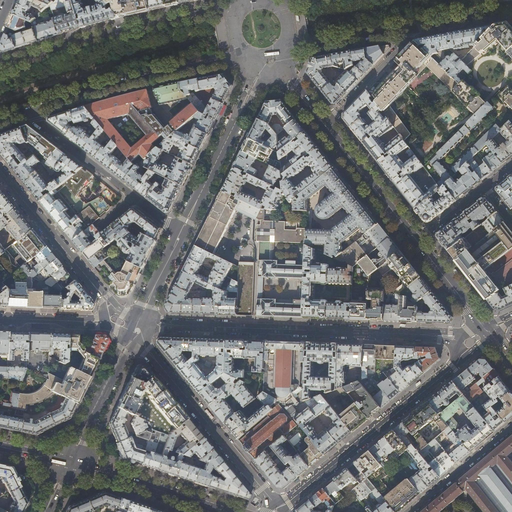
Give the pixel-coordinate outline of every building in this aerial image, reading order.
[(32,23),(37,18),(50,6),(35,0),(20,0),(14,15),(26,20),(32,23)] [(67,6),(65,0),(57,0),(55,2),(51,5),(52,10),(67,6)] [(81,28),(73,0),(65,0),(67,6),(69,13),(71,14),(70,16),(68,15),(67,13),(64,14),(64,13),(63,13),(59,14),(59,15),(59,17),(55,18),(59,34),(63,33),(77,29),(81,28)] [(73,0),(81,28),(100,23),(119,18),(103,0),(73,0)] [(126,16),(123,0),(103,0),(119,18),(123,17),(126,16)] [(123,0),(126,16),(133,14),(150,10),(148,0),(123,0)] [(148,0),(150,10),(162,7),(166,7),(164,0),(148,0)] [(25,24),(26,20),(14,15),(9,26),(16,30),(17,30),(22,28),(25,27),(25,24)] [(37,18),(32,23),(34,29),(38,41),(49,38),(59,34),(55,18),(54,17),(48,19),(48,22),(39,25),(37,18)] [(508,52),(511,48),(511,23),(510,23),(509,23),(507,23),(500,25),(495,26),(474,47),(464,58),(461,60),(467,65),(483,51),(484,52),(498,40),(508,52)] [(14,34),(16,30),(9,26),(6,34),(13,38),(17,48),(19,47),(27,44),(23,33),(15,35),(13,35),(13,34),(14,34)] [(472,30),(447,34),(450,49),(454,48),(454,50),(465,48),(465,49),(469,48),(469,46),(473,45),(474,47),(495,26),(472,30)] [(26,27),(22,28),(23,33),(27,44),(30,44),(38,41),(34,29),(28,31),(26,27)] [(10,50),(17,48),(13,38),(6,34),(0,47),(4,52),(10,50)] [(414,41),(415,42),(420,47),(428,45),(428,46),(424,50),(431,57),(433,54),(438,53),(437,51),(450,49),(447,34),(433,37),(415,40),(414,41)] [(424,50),(420,47),(415,42),(411,47),(403,55),(396,62),(401,66),(397,69),(391,76),(385,83),(382,85),(382,84),(381,84),(380,83),(379,83),(378,83),(377,83),(376,83),(375,84),(374,85),(373,85),(368,91),(378,106),(390,121),(394,127),(400,135),(405,141),(411,134),(395,113),(411,97),(404,90),(427,66),(452,91),(453,90),(459,84),(448,73),(446,71),(439,65),(431,57),(424,50)] [(365,49),(366,59),(373,66),(390,48),(389,44),(376,47),(365,49)] [(358,50),(351,51),(354,65),(355,64),(355,62),(360,61),(361,60),(361,59),(362,59),(363,59),(364,60),(366,59),(365,49),(358,50)] [(342,53),(331,55),(333,66),(334,67),(343,69),(342,65),(340,66),(340,64),(343,64),(344,63),(345,70),(346,70),(346,69),(354,66),(354,65),(351,51),(342,53)] [(461,60),(458,57),(454,61),(452,59),(456,55),(454,53),(451,57),(450,56),(448,56),(439,65),(446,71),(449,67),(451,69),(448,73),(459,84),(462,80),(458,77),(458,75),(463,69),(465,70),(468,74),(472,70),(467,65),(461,60)] [(323,68),(333,66),(331,55),(323,56),(311,58),(309,65),(306,72),(322,91),(331,84),(322,72),(323,68)] [(373,66),(366,59),(364,60),(365,61),(364,62),(363,62),(362,62),(361,62),(361,63),(358,66),(356,64),(355,64),(354,65),(364,75),(369,70),(373,66)] [(354,65),(354,66),(346,69),(349,72),(358,81),(361,78),(364,75),(354,65)] [(353,87),(358,81),(349,72),(337,83),(339,85),(347,93),(353,87)] [(198,79),(201,90),(201,91),(201,90),(215,88),(217,91),(213,99),(223,104),(228,95),(232,86),(224,74),(211,77),(198,79)] [(190,81),(179,83),(181,90),(183,90),(184,90),(185,92),(183,93),(186,96),(191,94),(190,90),(196,90),(197,92),(201,90),(198,79),(190,81)] [(462,80),(459,84),(453,90),(461,98),(460,98),(468,107),(469,106),(474,112),(476,114),(486,105),(484,103),(478,97),(479,96),(471,87),(470,88),(462,80)] [(335,81),(331,84),(322,91),(327,98),(332,104),(336,104),(342,99),(347,93),(339,85),(336,88),(335,88),(335,87),(334,87),(333,86),(337,83),(335,81)] [(161,87),(154,88),(156,97),(158,96),(160,105),(188,99),(186,96),(183,93),(181,90),(179,83),(174,84),(161,87)] [(511,89),(506,84),(499,92),(511,104),(511,89)] [(108,120),(152,108),(147,90),(141,92),(126,95),(117,98),(111,99),(97,103),(85,107),(93,116),(96,120),(105,130),(107,133),(110,137),(111,138),(113,140),(118,146),(122,151),(123,152),(129,159),(136,167),(138,165),(139,164),(144,160),(147,157),(157,149),(158,148),(161,145),(166,141),(170,138),(172,136),(178,131),(185,125),(186,124),(200,112),(193,104),(175,119),(172,123),(168,118),(132,149),(108,120)] [(378,106),(368,91),(367,90),(356,101),(343,115),(343,118),(347,123),(351,128),(362,119),(360,116),(360,115),(360,114),(359,113),(360,111),(363,109),(365,112),(364,112),(367,115),(368,114),(378,106)] [(191,94),(186,96),(188,99),(193,104),(200,112),(205,115),(208,110),(194,93),(191,94)] [(223,104),(213,99),(208,110),(205,115),(207,116),(209,117),(215,120),(218,116),(219,113),(223,104)] [(263,111),(259,119),(268,124),(273,116),(278,115),(286,125),(282,128),(279,125),(275,124),(271,128),(277,135),(285,129),(296,119),(288,109),(281,100),(267,102),(263,111)] [(488,103),(486,105),(476,114),(475,115),(454,137),(451,140),(424,166),(429,173),(431,176),(436,183),(441,189),(444,185),(453,177),(459,171),(468,163),(472,158),(477,153),(487,145),(492,140),(493,139),(498,133),(500,132),(506,126),(500,120),(450,169),(442,161),(437,161),(435,158),(437,156),(441,160),(493,108),(488,103)] [(390,121),(378,106),(368,114),(375,122),(367,129),(364,126),(366,124),(362,119),(351,128),(357,135),(362,142),(390,121)] [(79,109),(72,111),(75,121),(75,124),(84,121),(85,122),(86,122),(89,122),(89,120),(88,118),(93,116),(85,107),(79,109)] [(75,121),(72,111),(60,114),(49,118),(48,122),(58,129),(67,136),(74,128),(70,125),(70,124),(70,123),(70,122),(75,121)] [(205,115),(200,112),(194,117),(200,120),(196,129),(208,135),(212,128),(215,120),(209,117),(208,120),(206,119),(207,116),(205,115)] [(277,135),(271,128),(268,124),(259,119),(254,129),(249,138),(273,150),(275,147),(277,145),(278,145),(278,144),(277,135)] [(296,119),(285,129),(291,136),(289,137),(286,137),(278,144),(278,145),(279,150),(281,149),(282,151),(297,139),(296,136),(297,135),(299,137),(306,132),(302,126),(296,119)] [(97,141),(105,130),(96,120),(93,124),(97,130),(92,137),(86,132),(77,144),(87,151),(95,158),(104,146),(98,142),(96,142),(96,141),(97,141)] [(380,138),(394,127),(390,121),(362,142),(370,152),(378,162),(405,141),(400,135),(391,142),(391,143),(386,146),(380,138)] [(186,124),(185,125),(194,130),(191,135),(188,135),(178,131),(172,136),(174,137),(190,145),(191,143),(193,144),(192,146),(201,150),(205,142),(208,135),(196,129),(186,124)] [(22,127),(28,143),(30,143),(40,151),(40,153),(46,157),(45,159),(48,161),(47,162),(48,163),(47,164),(50,167),(47,170),(52,175),(67,155),(63,152),(56,147),(39,133),(28,125),(25,126),(22,127)] [(76,125),(74,128),(67,136),(72,140),(77,144),(86,132),(87,132),(83,128),(77,127),(77,128),(76,127),(77,125),(76,125)] [(511,134),(506,126),(500,132),(503,137),(504,137),(504,138),(505,137),(507,141),(498,148),(496,146),(496,145),(492,140),(487,145),(489,147),(502,164),(511,156),(511,134)] [(26,144),(28,143),(22,127),(9,132),(0,135),(0,152),(1,154),(11,166),(17,161),(18,160),(15,156),(17,154),(20,158),(24,155),(21,150),(18,146),(16,144),(19,143),(21,144),(26,143),(26,144)] [(306,132),(299,137),(297,139),(282,151),(279,153),(280,160),(293,150),(297,155),(295,157),(295,158),(281,169),(281,171),(282,176),(284,175),(306,157),(310,154),(318,147),(312,140),(306,132)] [(173,139),(170,138),(166,141),(161,145),(164,146),(163,150),(164,151),(170,153),(174,145),(182,148),(181,150),(183,150),(179,158),(193,165),(197,158),(201,150),(192,146),(191,148),(189,147),(190,145),(174,137),(173,139)] [(279,153),(273,150),(249,138),(246,145),(242,152),(257,159),(271,166),(281,171),(281,169),(280,160),(279,153)] [(111,155),(118,146),(113,140),(106,148),(104,146),(95,158),(103,164),(110,170),(118,159),(115,156),(114,157),(111,155)] [(409,146),(405,141),(378,162),(386,172),(393,182),(420,161),(416,156),(403,165),(401,162),(402,161),(401,159),(399,160),(396,156),(409,146)] [(323,172),(324,173),(327,174),(335,168),(326,158),(318,147),(310,154),(312,157),(310,158),(309,158),(308,158),(307,159),(306,157),(284,175),(286,178),(285,178),(285,180),(283,182),(283,191),(285,194),(289,198),(288,198),(288,199),(288,200),(289,200),(291,203),(292,201),(297,198),(300,196),(322,178),(321,176),(321,175),(322,175),(322,174),(321,174),(323,172)] [(405,151),(410,158),(415,154),(410,147),(405,151)] [(482,160),(484,162),(492,172),(498,168),(502,164),(489,147),(485,150),(484,153),(487,156),(482,160)] [(156,173),(159,174),(163,176),(168,179),(173,181),(175,182),(183,186),(188,176),(193,165),(179,158),(177,157),(171,168),(165,165),(164,165),(164,166),(161,165),(161,164),(158,163),(164,151),(163,150),(158,148),(157,149),(147,157),(150,158),(149,160),(149,159),(148,159),(148,160),(147,160),(146,164),(147,165),(145,168),(148,169),(151,170),(156,173)] [(255,164),(257,159),(242,152),(238,160),(235,167),(246,173),(249,174),(255,177),(258,172),(258,171),(258,170),(257,170),(257,169),(253,168),(253,167),(254,163),(255,164)] [(28,160),(24,155),(20,158),(24,164),(21,166),(17,161),(11,166),(19,176),(33,193),(41,202),(47,197),(44,194),(46,192),(48,194),(51,191),(52,193),(56,190),(61,186),(56,180),(49,186),(34,168),(41,162),(35,155),(28,160)] [(75,162),(67,155),(52,175),(53,176),(57,171),(58,172),(61,172),(63,168),(68,172),(59,179),(58,178),(56,178),(55,179),(56,180),(61,186),(80,170),(83,168),(75,162)] [(475,162),(472,158),(468,163),(482,180),(487,176),(492,172),(484,162),(479,166),(475,161),(475,162)] [(122,162),(118,159),(110,170),(118,176),(125,181),(134,169),(132,167),(133,166),(135,168),(136,167),(129,159),(124,165),(121,163),(122,162)] [(424,166),(420,161),(393,182),(406,197),(407,198),(415,209),(431,196),(438,191),(441,189),(436,183),(433,186),(434,186),(429,190),(430,191),(425,195),(410,175),(414,172),(415,173),(424,166)] [(482,180),(468,163),(459,171),(464,177),(463,178),(460,181),(460,180),(459,180),(457,182),(453,177),(444,185),(456,200),(470,190),(482,180)] [(138,165),(136,167),(135,168),(134,169),(125,181),(130,185),(136,190),(146,176),(145,175),(145,174),(144,173),(142,175),(139,172),(137,173),(136,172),(138,171),(140,169),(140,168),(139,167),(141,165),(139,164),(138,165)] [(282,176),(281,171),(271,166),(263,181),(275,187),(278,180),(279,179),(280,178),(282,177),(282,176)] [(262,207),(263,206),(267,208),(266,210),(275,210),(277,210),(277,208),(278,206),(279,203),(282,196),(284,195),(285,194),(283,191),(275,187),(263,181),(255,177),(249,174),(248,176),(247,176),(246,176),(246,177),(244,176),(246,173),(235,167),(229,179),(223,191),(232,195),(234,193),(237,195),(236,197),(261,209),(262,209),(262,207)] [(365,233),(366,234),(379,224),(368,210),(344,179),(335,168),(327,174),(322,178),(300,196),(301,198),(299,200),(297,198),(292,201),(294,204),(294,210),(307,211),(308,200),(327,185),(334,193),(320,204),(319,205),(318,206),(317,207),(317,208),(317,209),(316,211),(316,212),(316,213),(317,214),(317,215),(318,216),(319,217),(320,218),(321,218),(322,219),(323,219),(324,220),(325,220),(327,219),(328,219),(329,219),(330,218),(331,217),(344,207),(351,215),(331,230),(307,229),(306,237),(309,237),(309,240),(306,240),(306,242),(306,247),(312,248),(313,245),(325,245),(326,244),(327,245),(326,246),(325,254),(333,258),(333,255),(335,256),(337,257),(343,252),(341,250),(342,244),(361,228),(361,229),(361,231),(362,233),(365,233)] [(80,170),(61,186),(56,190),(58,192),(77,216),(80,219),(83,222),(85,225),(88,229),(89,229),(93,225),(102,218),(113,209),(98,191),(80,170)] [(149,181),(156,173),(151,170),(148,174),(146,176),(136,190),(141,194),(147,198),(157,184),(156,184),(155,184),(154,185),(149,181)] [(511,175),(505,181),(497,187),(497,188),(496,188),(496,189),(496,190),(496,191),(511,210),(511,209),(511,175)] [(172,184),(173,181),(168,179),(163,186),(164,187),(165,188),(163,190),(162,191),(158,188),(159,187),(160,185),(160,184),(158,183),(157,184),(147,198),(156,205),(163,211),(164,211),(164,212),(165,212),(166,213),(167,213),(168,213),(169,213),(169,212),(170,212),(171,211),(171,210),(171,209),(172,209),(176,200),(183,186),(175,182),(174,185),(172,184)] [(456,200),(444,185),(441,189),(438,191),(443,198),(436,203),(435,204),(433,202),(434,201),(435,201),(431,196),(415,209),(420,216),(424,220),(425,221),(426,221),(426,222),(427,222),(428,222),(429,221),(441,212),(456,200)] [(53,196),(58,192),(56,190),(52,193),(47,197),(41,202),(55,219),(66,232),(80,219),(77,216),(72,220),(66,212),(68,210),(60,200),(58,202),(53,196)] [(260,225),(260,226),(247,226),(246,253),(259,254),(257,316),(280,317),(303,318),(306,247),(302,246),(302,253),(303,253),(303,262),(264,261),(264,241),(273,241),(306,242),(306,240),(306,237),(307,229),(273,228),(269,227),(265,227),(265,215),(275,215),(275,210),(266,210),(262,209),(261,209),(236,197),(232,195),(223,191),(217,203),(210,217),(201,235),(196,246),(212,254),(215,247),(209,244),(228,206),(257,220),(257,219),(258,219),(257,225),(260,225)] [(0,192),(0,218),(1,215),(0,214),(1,213),(3,215),(13,208),(6,199),(0,192)] [(489,219),(497,212),(486,198),(485,197),(484,197),(484,198),(438,234),(437,237),(445,247),(448,251),(464,238),(461,235),(464,233),(465,233),(466,232),(467,232),(467,231),(468,231),(468,230),(471,228),(473,231),(481,225),(479,221),(480,220),(481,220),(482,220),(482,219),(483,219),(484,218),(485,217),(486,216),(489,219)] [(3,215),(6,219),(4,221),(1,217),(0,218),(0,254),(4,251),(0,245),(0,229),(4,226),(15,241),(30,229),(23,220),(13,208),(3,215)] [(126,225),(129,226),(132,228),(132,223),(134,222),(134,223),(135,223),(136,223),(136,222),(146,230),(146,231),(147,231),(145,235),(156,240),(159,235),(162,229),(147,218),(136,209),(132,209),(125,214),(120,218),(126,225)] [(285,210),(277,210),(276,219),(287,219),(287,210),(285,210)] [(501,217),(497,212),(489,219),(483,224),(490,233),(503,222),(504,221),(501,217)] [(127,229),(129,226),(126,225),(120,218),(111,226),(101,234),(103,237),(109,244),(115,239),(118,242),(118,245),(120,247),(122,247),(124,249),(123,251),(125,253),(128,254),(130,255),(128,261),(143,268),(147,259),(152,250),(156,240),(145,235),(141,233),(139,238),(130,233),(131,233),(130,231),(129,232),(128,231),(128,230),(127,229)] [(81,224),(83,222),(80,219),(66,232),(70,237),(73,241),(87,230),(88,229),(85,225),(83,226),(81,224)] [(511,232),(504,222),(503,222),(490,233),(472,247),(456,260),(459,265),(473,282),(482,294),(487,300),(499,291),(504,289),(511,286),(511,285),(511,232)] [(337,257),(335,259),(341,261),(344,259),(348,265),(350,266),(353,267),(358,263),(367,255),(360,246),(367,241),(367,242),(370,239),(377,247),(390,237),(384,230),(379,224),(366,234),(343,252),(337,257)] [(93,225),(89,229),(92,233),(95,237),(99,241),(103,237),(101,234),(93,225)] [(30,229),(15,241),(12,244),(19,254),(18,255),(25,263),(30,259),(33,256),(45,246),(38,238),(30,229)] [(91,235),(87,230),(73,241),(79,248),(84,253),(93,245),(90,241),(90,242),(90,241),(89,241),(89,240),(89,239),(88,239),(87,238),(91,235)] [(109,244),(103,237),(99,241),(93,245),(84,253),(87,257),(90,261),(102,250),(109,244)] [(395,244),(390,237),(377,247),(381,252),(379,254),(379,255),(378,255),(379,255),(379,256),(380,257),(381,257),(382,257),(379,260),(374,259),(372,261),(378,269),(388,261),(400,251),(395,244)] [(465,238),(464,238),(448,251),(452,256),(456,260),(472,247),(465,238)] [(48,250),(45,246),(33,256),(37,260),(33,263),(35,265),(50,253),(48,250)] [(233,264),(212,254),(196,246),(193,252),(190,258),(203,265),(207,255),(208,256),(209,257),(216,261),(217,260),(218,261),(214,270),(227,277),(233,264)] [(265,257),(273,258),(274,247),(266,247),(265,257)] [(313,263),(313,260),(314,260),(315,260),(315,250),(312,248),(306,247),(303,318),(316,318),(327,319),(328,302),(328,300),(315,299),(315,300),(314,300),(313,300),(311,298),(312,297),(313,297),(313,296),(314,286),(313,286),(313,285),(312,285),(312,283),(322,283),(324,284),(325,284),(327,284),(327,283),(328,283),(329,268),(329,265),(328,265),(316,264),(315,265),(315,266),(313,266),(313,263)] [(108,258),(102,250),(90,261),(93,265),(96,268),(105,260),(108,258)] [(400,251),(388,261),(391,265),(391,266),(393,269),(394,270),(394,269),(398,274),(411,264),(405,257),(400,251)] [(53,256),(50,253),(35,265),(31,269),(33,271),(37,267),(39,267),(41,266),(43,269),(55,259),(53,256)] [(372,261),(367,255),(358,263),(369,276),(378,269),(372,261)] [(198,274),(203,265),(190,258),(187,264),(186,266),(183,271),(209,284),(221,289),(227,277),(214,270),(209,280),(208,279),(208,278),(200,274),(199,275),(198,274)] [(30,259),(25,263),(20,267),(26,275),(31,277),(32,278),(36,275),(33,271),(31,269),(35,265),(33,263),(30,259)] [(58,262),(55,259),(43,269),(42,270),(44,271),(42,273),(45,276),(46,275),(48,276),(50,275),(61,266),(58,262)] [(139,276),(143,268),(128,261),(122,272),(119,273),(117,274),(105,260),(96,268),(102,275),(110,285),(117,294),(119,297),(122,300),(128,299),(139,276)] [(238,282),(238,292),(238,299),(237,315),(241,315),(249,316),(252,316),(255,262),(239,262),(239,267),(238,282)] [(411,264),(398,274),(405,283),(403,284),(394,292),(395,294),(400,294),(405,290),(421,277),(417,272),(411,264)] [(64,269),(61,266),(50,275),(51,276),(43,283),(50,287),(56,282),(67,273),(64,269)] [(352,284),(353,267),(350,266),(350,269),(329,268),(328,283),(352,284)] [(207,289),(209,284),(183,271),(180,278),(176,286),(190,293),(196,282),(197,282),(197,284),(207,289)] [(70,277),(67,273),(56,282),(62,289),(64,287),(73,280),(70,277)] [(31,282),(31,277),(26,275),(26,281),(25,284),(25,289),(24,307),(32,308),(40,308),(41,291),(40,291),(31,291),(31,289),(31,287),(31,282)] [(426,283),(421,277),(405,290),(407,293),(409,292),(411,292),(412,291),(414,294),(414,295),(414,296),(414,297),(414,298),(412,299),(412,302),(416,305),(416,303),(422,298),(432,291),(426,283)] [(224,287),(223,290),(225,292),(228,292),(238,292),(238,282),(232,279),(230,283),(229,283),(227,288),(224,287)] [(73,280),(64,287),(67,291),(67,292),(67,293),(66,293),(65,293),(65,294),(65,295),(65,296),(65,297),(59,297),(59,309),(66,309),(73,309),(73,301),(69,301),(69,298),(70,294),(73,293),(75,296),(82,291),(78,286),(73,280)] [(51,287),(50,287),(43,283),(41,282),(41,291),(40,308),(50,308),(59,309),(59,297),(60,295),(49,295),(49,291),(51,287)] [(6,289),(6,307),(24,307),(25,289),(25,284),(14,283),(13,290),(6,289)] [(221,289),(209,284),(207,289),(206,292),(204,292),(204,297),(206,298),(206,292),(214,292),(214,300),(204,299),(203,314),(212,314),(220,315),(221,290),(221,289)] [(187,298),(190,293),(176,286),(171,296),(165,307),(169,313),(190,313),(203,314),(204,299),(204,297),(204,292),(201,291),(201,298),(202,298),(202,299),(191,299),(190,299),(189,299),(187,298)] [(501,294),(499,291),(487,300),(493,308),(494,309),(497,310),(500,310),(509,306),(511,304),(511,288),(511,286),(504,289),(505,291),(506,290),(507,292),(506,292),(507,295),(505,296),(503,293),(501,294)] [(375,308),(367,308),(367,320),(371,320),(379,320),(383,321),(384,305),(384,293),(384,289),(382,289),(382,290),(368,289),(368,300),(375,300),(375,308)] [(223,290),(221,290),(220,315),(229,315),(237,315),(238,299),(227,299),(227,297),(228,296),(228,292),(225,292),(223,290)] [(90,310),(93,304),(87,297),(82,291),(75,296),(78,299),(77,299),(77,300),(77,301),(73,301),(73,309),(81,309),(90,310)] [(432,291),(422,298),(431,309),(431,311),(430,311),(430,312),(429,312),(429,313),(422,313),(422,312),(422,311),(421,311),(416,311),(416,322),(434,322),(450,323),(453,317),(442,304),(432,291)] [(400,294),(395,294),(395,305),(384,305),(383,321),(391,321),(400,321),(400,296),(400,294)] [(406,296),(400,296),(400,321),(408,322),(416,322),(416,311),(416,306),(415,306),(415,307),(409,306),(408,309),(407,310),(404,310),(404,308),(406,308),(406,296)] [(329,302),(328,302),(327,319),(339,319),(351,319),(351,303),(342,303),(342,302),(342,301),(339,301),(338,301),(338,302),(338,303),(332,303),(332,302),(329,301),(329,302)] [(351,302),(351,303),(351,319),(359,320),(367,320),(367,308),(368,303),(351,302)] [(2,331),(0,331),(0,353),(7,354),(8,332),(2,331)] [(17,332),(8,332),(7,354),(7,360),(11,360),(12,360),(12,359),(12,351),(14,350),(20,350),(21,351),(21,359),(21,360),(21,361),(22,361),(26,361),(26,349),(27,332),(17,332)] [(39,333),(27,332),(26,349),(31,349),(34,349),(36,349),(42,350),(42,351),(48,352),(48,350),(49,350),(50,333),(39,333)] [(58,334),(50,333),(49,350),(49,355),(52,355),(52,351),(54,351),(54,349),(58,349),(58,350),(59,351),(59,362),(63,364),(66,361),(67,351),(68,334),(58,334)] [(73,334),(68,334),(67,351),(77,351),(83,358),(77,371),(89,377),(93,369),(98,359),(83,351),(84,345),(78,342),(79,334),(73,334)] [(102,351),(107,341),(104,335),(103,335),(99,335),(98,335),(95,335),(88,347),(84,345),(83,351),(98,359),(101,352),(102,351)] [(191,351),(192,338),(177,338),(160,337),(159,340),(158,343),(169,356),(178,367),(187,359),(183,353),(184,351),(191,351)] [(209,339),(192,338),(191,351),(191,356),(194,357),(200,360),(200,355),(219,356),(218,366),(217,369),(225,373),(226,353),(223,353),(224,349),(226,349),(227,340),(209,339)] [(236,340),(227,340),(226,349),(226,353),(225,373),(237,379),(241,381),(242,380),(244,382),(244,372),(244,369),(240,369),(239,370),(235,370),(235,363),(234,363),(234,358),(245,358),(245,350),(242,350),(242,348),(245,348),(245,347),(245,340),(236,340)] [(256,341),(245,340),(245,347),(248,347),(248,350),(245,350),(245,358),(245,359),(256,359),(256,367),(253,367),(253,372),(262,372),(262,369),(264,369),(265,341),(256,341)] [(277,342),(265,341),(264,369),(264,373),(264,392),(277,400),(281,402),(281,406),(285,406),(285,407),(286,408),(291,406),(304,401),(306,343),(296,342),(277,342)] [(326,390),(326,393),(337,389),(338,344),(323,343),(306,343),(304,401),(312,398),(310,395),(311,389),(326,390)] [(352,344),(338,344),(337,389),(343,387),(344,387),(344,383),(346,383),(346,372),(344,372),(344,367),(346,365),(351,365),(351,367),(362,367),(363,345),(352,344)] [(370,345),(363,345),(362,367),(362,380),(367,378),(367,369),(375,370),(375,364),(376,345),(370,345)] [(382,346),(376,345),(375,364),(395,365),(396,346),(390,346),(382,346)] [(405,346),(396,346),(395,365),(395,368),(400,366),(401,366),(401,361),(402,361),(403,361),(404,360),(408,360),(412,359),(413,362),(414,362),(414,359),(415,347),(405,346)] [(420,347),(415,347),(414,359),(418,359),(426,356),(427,358),(419,361),(416,364),(424,373),(432,367),(440,359),(436,348),(432,347),(429,347),(420,347)] [(196,363),(200,360),(194,357),(190,361),(187,359),(178,367),(189,381),(200,394),(215,382),(222,376),(225,373),(217,369),(216,371),(208,378),(196,363)] [(474,364),(468,369),(474,377),(478,373),(480,375),(481,376),(480,377),(479,376),(475,379),(478,382),(494,369),(491,365),(490,364),(486,359),(480,359),(474,364)] [(416,364),(414,362),(413,362),(412,362),(414,365),(413,366),(412,366),(411,365),(410,365),(410,366),(409,366),(408,366),(404,370),(400,366),(395,368),(409,385),(415,380),(424,373),(416,364)] [(133,372),(131,377),(138,381),(140,379),(141,379),(142,379),(143,378),(144,380),(144,381),(152,375),(149,371),(145,367),(144,366),(143,366),(143,365),(142,365),(141,365),(140,365),(139,365),(138,365),(137,366),(136,368),(133,372)] [(13,366),(7,366),(6,378),(10,379),(10,376),(11,375),(12,376),(13,376),(14,377),(15,377),(16,377),(17,377),(17,376),(18,377),(18,380),(21,381),(26,368),(26,367),(18,367),(18,366),(13,366)] [(86,384),(89,377),(77,371),(69,367),(62,380),(48,374),(48,375),(48,379),(47,379),(44,383),(41,387),(35,391),(30,393),(25,393),(19,392),(19,394),(15,412),(15,415),(16,415),(23,416),(24,410),(25,404),(33,403),(40,401),(46,397),(51,391),(59,395),(65,398),(76,403),(80,396),(86,384)] [(394,374),(388,378),(400,393),(404,389),(409,385),(395,368),(391,369),(394,374)] [(475,379),(474,377),(468,369),(464,373),(460,375),(453,381),(464,394),(467,392),(469,390),(466,386),(471,382),(474,386),(476,383),(478,382),(475,379)] [(497,372),(494,369),(478,382),(476,383),(482,390),(491,384),(493,382),(500,376),(497,372)] [(237,379),(225,373),(222,376),(228,383),(219,390),(217,390),(214,386),(216,384),(215,382),(200,394),(205,400),(210,406),(238,384),(235,380),(237,379)] [(152,375),(144,381),(142,383),(138,381),(131,377),(127,385),(120,399),(116,407),(128,412),(134,416),(149,423),(151,428),(151,430),(160,433),(164,434),(168,435),(168,433),(187,418),(181,411),(174,402),(166,392),(158,383),(152,375)] [(375,375),(371,377),(391,400),(395,397),(400,393),(388,378),(380,384),(380,382),(375,375)] [(500,376),(493,382),(495,385),(493,386),(492,386),(491,384),(482,390),(476,383),(474,386),(471,388),(473,390),(469,393),(468,393),(467,392),(464,394),(471,403),(485,390),(492,398),(483,405),(485,407),(487,410),(492,407),(496,403),(501,399),(511,391),(505,383),(500,376)] [(371,377),(367,378),(362,380),(359,381),(369,394),(375,389),(378,393),(372,397),(381,408),(386,404),(391,400),(371,377)] [(244,382),(242,380),(241,381),(238,384),(210,406),(218,416),(225,424),(237,414),(225,400),(226,399),(231,395),(232,393),(244,408),(256,398),(245,385),(246,383),(244,382)] [(359,381),(344,387),(343,387),(345,390),(348,394),(350,392),(356,390),(361,396),(365,396),(365,395),(366,396),(366,397),(365,398),(365,399),(366,399),(366,400),(363,402),(361,401),(358,400),(355,403),(356,403),(369,418),(376,413),(381,408),(372,397),(369,394),(359,381)] [(446,409),(464,394),(453,381),(444,389),(434,397),(428,402),(440,415),(444,412),(441,408),(442,406),(444,404),(447,407),(446,408),(446,409)] [(345,390),(343,387),(337,389),(326,393),(323,394),(322,395),(352,432),(356,429),(364,422),(369,418),(356,403),(344,413),(333,399),(345,390)] [(511,391),(501,399),(505,404),(505,406),(497,413),(505,423),(511,416),(511,391)] [(276,400),(277,400),(264,392),(257,397),(263,404),(265,405),(248,419),(241,411),(237,414),(225,424),(232,432),(238,440),(238,439),(246,433),(244,431),(246,428),(248,431),(276,407),(274,404),(275,403),(276,402),(277,401),(276,400)] [(15,412),(19,394),(12,393),(10,403),(12,403),(10,412),(15,412)] [(474,407),(471,403),(464,394),(446,409),(444,412),(440,415),(449,427),(453,431),(460,425),(453,416),(459,410),(459,409),(461,407),(466,414),(474,407)] [(352,432),(322,395),(316,397),(315,397),(319,402),(310,409),(317,417),(325,410),(327,412),(327,413),(327,414),(327,415),(327,416),(328,416),(329,416),(330,416),(334,421),(333,422),(335,424),(328,430),(339,443),(345,438),(352,432)] [(72,412),(76,403),(65,398),(60,409),(47,415),(52,426),(63,421),(70,417),(72,412)] [(281,407),(281,406),(281,402),(276,407),(248,431),(246,433),(238,439),(238,440),(248,451),(255,460),(256,460),(272,446),(285,436),(287,434),(297,425),(281,407)] [(449,427),(440,415),(428,402),(417,411),(403,422),(412,433),(416,438),(418,440),(412,444),(419,452),(430,443),(426,439),(424,439),(418,432),(433,419),(441,428),(440,428),(443,432),(449,427)] [(299,415),(291,406),(286,408),(299,423),(302,421),(304,422),(300,425),(310,436),(325,455),(332,449),(339,443),(328,430),(321,436),(319,434),(318,435),(313,429),(314,429),(314,428),(313,428),(313,427),(312,427),(312,426),(311,426),(311,427),(309,424),(317,417),(310,409),(309,407),(299,415)] [(128,412),(116,407),(111,417),(109,423),(108,424),(111,430),(112,430),(117,442),(128,437),(122,423),(128,412)] [(474,407),(466,414),(477,428),(473,431),(467,424),(455,434),(470,452),(475,448),(486,439),(495,431),(489,425),(488,424),(486,425),(484,422),(486,421),(483,417),(474,407)] [(497,413),(494,409),(492,407),(487,410),(489,412),(483,417),(486,421),(487,423),(489,421),(491,423),(489,425),(495,431),(500,427),(505,423),(497,413)] [(22,419),(23,416),(16,415),(16,418),(2,415),(2,413),(0,412),(0,427),(5,428),(15,431),(20,431),(22,419)] [(34,421),(22,419),(20,431),(32,434),(35,434),(36,435),(42,432),(41,431),(52,426),(47,415),(34,421)] [(135,434),(151,428),(149,423),(134,416),(130,423),(135,434)] [(168,435),(163,448),(167,449),(171,451),(174,452),(178,453),(181,454),(203,436),(196,428),(187,418),(168,433),(168,435)] [(399,426),(394,430),(408,448),(412,444),(418,440),(416,438),(411,442),(411,443),(405,436),(409,433),(410,434),(412,433),(403,422),(399,426)] [(455,434),(453,431),(449,427),(443,432),(435,439),(444,449),(452,442),(454,444),(445,451),(456,464),(462,459),(470,452),(455,434)] [(159,435),(160,433),(151,430),(151,428),(135,434),(136,436),(148,440),(145,448),(142,447),(142,445),(135,443),(133,449),(130,441),(132,440),(131,436),(128,437),(117,442),(121,451),(120,452),(123,458),(130,461),(140,464),(145,450),(147,450),(149,451),(154,452),(159,435)] [(390,433),(386,437),(401,455),(409,448),(408,448),(394,430),(390,433)] [(163,448),(168,435),(164,434),(163,436),(159,435),(154,452),(149,451),(149,454),(146,453),(147,450),(145,450),(140,464),(148,467),(156,470),(163,448)] [(207,442),(203,436),(181,454),(186,456),(188,456),(193,452),(197,456),(194,458),(196,459),(198,460),(212,448),(207,442)] [(288,440),(285,436),(272,446),(298,477),(303,472),(310,467),(299,453),(294,458),(290,452),(289,453),(281,444),(282,443),(283,444),(288,440)] [(299,453),(310,467),(317,461),(325,455),(310,436),(307,438),(306,441),(308,443),(299,450),(297,451),(299,453)] [(439,511),(464,492),(463,490),(466,488),(484,511),(511,511),(511,436),(428,507),(421,511),(439,511)] [(381,440),(377,444),(387,456),(390,453),(391,455),(388,457),(393,462),(394,461),(401,455),(386,437),(381,440)] [(435,439),(430,443),(419,452),(423,458),(430,452),(435,459),(447,471),(451,468),(456,464),(445,451),(444,449),(435,439)] [(374,447),(369,450),(383,467),(386,465),(382,461),(388,456),(387,456),(377,444),(374,447)] [(412,444),(408,448),(409,448),(401,455),(417,474),(428,487),(432,484),(436,480),(440,477),(429,464),(423,458),(419,452),(412,444)] [(298,477),(272,446),(256,460),(255,461),(261,467),(265,472),(273,482),(278,488),(284,488),(291,483),(298,477)] [(165,456),(167,449),(163,448),(156,470),(165,472),(174,475),(181,454),(178,453),(175,460),(174,460),(174,459),(173,459),(172,458),(172,457),(172,456),(171,456),(170,456),(169,456),(169,457),(169,458),(169,459),(170,459),(166,458),(165,456)] [(223,461),(218,455),(212,448),(198,460),(200,460),(193,482),(200,484),(207,486),(211,474),(214,469),(223,461)] [(365,454),(361,457),(373,472),(367,478),(390,506),(392,507),(395,511),(398,511),(403,508),(413,499),(421,493),(410,480),(408,478),(391,492),(381,480),(387,475),(383,471),(385,469),(383,467),(369,450),(365,454)] [(184,461),(186,456),(181,454),(174,475),(184,479),(193,482),(200,460),(198,460),(196,459),(194,466),(188,464),(188,462),(184,461)] [(358,460),(354,463),(362,472),(367,478),(373,472),(361,457),(358,460)] [(435,459),(429,464),(440,477),(443,474),(447,471),(435,459)] [(211,474),(207,486),(224,492),(247,500),(251,494),(244,486),(232,471),(223,461),(214,469),(211,474)] [(351,465),(348,468),(360,484),(364,480),(359,474),(362,472),(354,463),(351,465)] [(0,465),(0,478),(2,479),(9,492),(20,486),(14,474),(11,468),(10,468),(5,467),(0,465)] [(340,474),(334,480),(342,489),(352,481),(357,487),(360,484),(348,468),(340,474)] [(410,479),(410,480),(421,493),(425,490),(428,487),(417,474),(414,476),(413,476),(412,477),(411,477),(411,478),(410,479)] [(367,478),(364,480),(360,484),(357,487),(352,491),(361,501),(369,494),(369,495),(371,495),(371,497),(372,499),(374,499),(375,498),(381,505),(377,509),(375,507),(373,509),(371,507),(370,507),(369,505),(366,508),(369,511),(395,511),(392,507),(389,510),(387,508),(390,506),(367,478)] [(328,484),(323,488),(336,504),(344,498),(342,495),(344,492),(342,489),(334,480),(328,484)] [(24,496),(20,486),(9,492),(14,502),(12,505),(11,505),(10,507),(11,508),(8,511),(22,511),(24,511),(28,503),(27,502),(28,502),(25,496),(24,496)] [(319,492),(317,494),(324,503),(327,501),(326,500),(327,499),(331,504),(330,505),(332,506),(334,506),(336,505),(336,504),(323,488),(319,492)] [(117,507),(120,497),(110,494),(103,491),(103,492),(103,491),(96,494),(74,504),(74,503),(68,506),(66,511),(64,511),(86,511),(104,505),(115,508),(114,510),(115,510),(116,510),(117,507)] [(313,497),(310,500),(316,507),(320,505),(323,508),(328,507),(324,503),(317,494),(313,497)] [(124,498),(120,497),(117,507),(119,508),(118,511),(120,511),(124,511),(129,500),(124,498)] [(139,503),(129,500),(124,511),(147,511),(149,507),(139,503)] [(306,503),(305,504),(298,509),(297,510),(297,511),(319,511),(320,511),(314,510),(315,509),(314,508),(316,507),(310,500),(306,503)]
